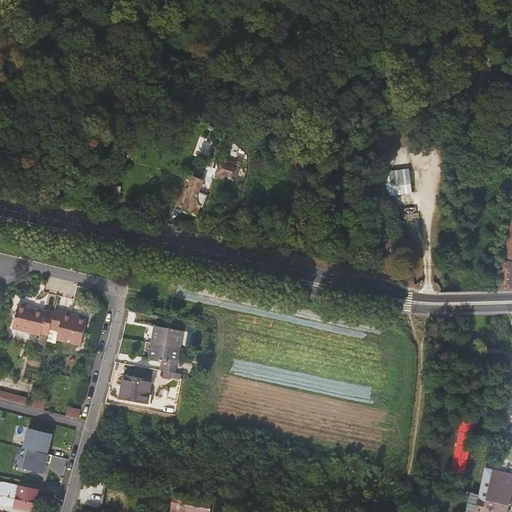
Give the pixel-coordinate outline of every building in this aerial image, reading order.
[(218,170),(216,169),(214,176),(223,179),(224,175),(232,177),(235,168),(221,163),(218,170)] [(408,169),(382,173),(389,197),(411,193),(408,169)] [(195,176),(191,180),(181,209),(197,215),(199,207),(201,208),(206,195),(199,192),(201,183),(200,178),(195,176)] [(400,215),(402,228),(421,225),(419,212),(400,215)] [(511,287),(511,262),(500,262),(498,289),(499,289),(511,289),(511,288),(511,287)] [(49,329),(53,312),(45,310),(45,312),(32,309),(17,305),(12,328),(40,335),(40,333),(41,331),(48,333),(49,329)] [(72,314),(54,310),(53,312),(49,329),(58,331),(55,340),(80,346),(86,320),(77,318),(72,317),(72,314)] [(152,342),(179,347),(182,331),(155,326),(152,342)] [(161,362),(159,370),(173,372),(175,373),(179,347),(152,342),(148,359),(161,362)] [(152,380),(124,375),(119,398),(147,403),(152,380)] [(21,397),(0,391),(0,398),(19,404),(21,397)] [(48,396),(47,402),(54,404),(56,398),(48,396)] [(32,398),(30,407),(42,410),(44,401),(32,398)] [(65,416),(77,419),(79,410),(67,407),(65,416)] [(27,449),(47,454),(51,434),(27,428),(22,448),(27,449)] [(49,463),(51,455),(47,454),(27,449),(22,469),(43,474),(46,462),(49,463)] [(506,511),(511,486),(511,481),(502,480),(501,484),(495,482),(492,482),(494,472),(485,470),(480,496),(470,494),(466,511),(506,511)] [(511,475),(502,473),(496,472),(495,482),(501,484),(502,480),(511,481),(511,475)] [(0,505),(1,506),(15,508),(34,511),(37,488),(19,485),(1,482),(0,481),(0,505)] [(207,511),(209,502),(191,499),(189,510),(198,511),(207,511)]
